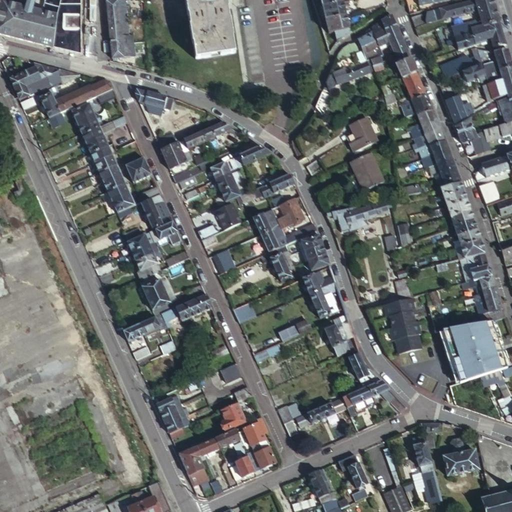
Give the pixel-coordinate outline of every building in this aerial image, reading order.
[(109,17),(124,16),(128,16),(126,0),(123,0),(108,1),(109,17)] [(188,0),(192,22),(198,60),(236,54),(227,0),(188,0)] [(450,7),(453,19),(479,12),(482,20),(472,22),(474,27),(474,28),(499,22),(492,0),(477,0),(474,1),(450,7)] [(7,1),(3,1),(1,7),(17,11),(19,5),(7,1)] [(323,8),(326,21),(345,18),(342,3),(323,8)] [(58,15),(34,9),(28,7),(19,5),(17,11),(1,7),(0,12),(0,33),(4,35),(54,47),(57,27),(58,15)] [(427,13),(428,23),(437,22),(437,23),(453,19),(450,7),(427,13)] [(72,50),(81,53),(81,11),(73,8),(72,11),(59,9),(58,15),(57,27),(72,29),(72,50)] [(412,17),(416,28),(429,25),(428,23),(426,14),(412,17)] [(379,23),(372,28),(378,47),(389,43),(394,57),(382,62),(385,69),(395,65),(409,60),(410,59),(392,15),(388,18),(379,23)] [(111,46),(134,45),(134,41),(133,35),(129,35),(128,16),(124,16),(109,17),(111,46)] [(331,44),(338,43),(339,42),(349,35),(345,18),(326,21),(328,34),(336,32),(336,35),(329,37),(331,44)] [(475,32),(478,44),(486,42),(485,39),(491,38),(494,48),(506,45),(499,22),(474,28),(475,32)] [(457,33),(458,38),(475,32),(474,28),(474,27),(457,33)] [(378,47),(372,28),(358,37),(356,38),(360,44),(363,52),(367,61),(370,60),(379,56),(382,55),(378,47)] [(458,38),(462,51),(477,45),(478,44),(475,32),(458,38)] [(112,58),(135,57),(134,45),(111,46),(112,58)] [(470,60),(473,68),(482,64),(483,60),(482,58),(479,49),(474,51),(476,58),(470,60)] [(485,51),(479,49),(482,58),(487,56),(485,51)] [(511,67),(511,64),(508,50),(495,53),(498,63),(499,68),(500,71),(511,67)] [(382,62),(379,56),(370,60),(372,65),(381,62),(382,62)] [(415,73),(409,60),(395,65),(401,79),(415,73)] [(367,61),(328,77),(326,81),(332,88),(337,83),(370,71),(367,61)] [(482,64),(484,70),(486,69),(487,72),(499,68),(498,63),(496,64),(495,61),(485,64),(484,63),(482,64)] [(372,65),(374,72),(380,69),(379,66),(382,65),(381,62),(372,65)] [(473,68),(465,71),(469,82),(481,77),(483,82),(488,80),(486,75),(484,70),(482,64),(473,68)] [(62,82),(57,70),(41,66),(21,74),(10,79),(20,101),(62,82)] [(6,71),(10,79),(21,74),(18,67),(6,71)] [(511,97),(511,67),(500,71),(503,81),(504,84),(507,95),(508,97),(508,98),(511,97)] [(78,78),(79,75),(57,70),(62,82),(63,85),(78,78)] [(420,84),(415,73),(401,79),(406,89),(410,88),(420,84)] [(504,84),(503,81),(488,86),(489,89),(504,84)] [(104,94),(112,91),(109,83),(104,82),(99,84),(104,94)] [(96,86),(101,96),(104,94),(99,84),(96,86)] [(410,88),(406,89),(410,100),(424,94),(420,85),(420,84),(410,88)] [(488,102),(507,95),(504,84),(489,89),(490,90),(485,92),(488,102)] [(94,99),(97,98),(101,96),(96,86),(89,88),(94,99)] [(454,86),(442,90),(446,101),(457,97),(458,96),(454,86)] [(83,104),(94,99),(89,88),(89,87),(78,92),(83,104)] [(49,119),(65,112),(60,100),(61,99),(56,88),(52,90),(54,93),(40,99),(49,119)] [(171,111),(174,99),(167,98),(137,90),(135,95),(139,104),(144,105),(149,115),(161,118),(163,110),(164,110),(164,109),(171,111)] [(115,97),(112,91),(104,94),(101,96),(97,98),(100,104),(115,97)] [(69,96),(74,108),(83,104),(78,92),(69,96)] [(424,94),(410,100),(400,104),(407,118),(416,115),(416,114),(431,109),(425,97),(424,94)] [(384,98),(386,106),(396,102),(392,95),(384,98)] [(65,112),(74,108),(69,96),(61,99),(60,100),(65,112)] [(457,97),(446,101),(455,122),(467,117),(461,102),(459,102),(457,97)] [(511,110),(511,97),(508,98),(500,101),(497,103),(500,114),(504,113),(511,110)] [(36,105),(33,98),(21,104),(24,111),(36,105)] [(72,112),(82,134),(99,126),(89,104),(72,112)] [(493,105),(486,109),(488,113),(495,108),(493,105)] [(416,115),(420,124),(435,118),(434,116),(431,109),(416,114),(416,115)] [(413,137),(425,134),(439,129),(436,121),(435,118),(420,124),(406,129),(407,133),(411,131),(413,137)] [(377,143),(367,119),(349,127),(353,135),(346,138),(353,153),(377,143)] [(471,119),(457,127),(464,144),(473,140),(478,152),(485,150),(481,137),(478,138),(471,119)] [(480,134),(481,137),(485,150),(492,148),(490,141),(511,133),(511,121),(507,123),(501,125),(480,134)] [(233,129),(224,123),(205,132),(204,132),(208,140),(233,129)] [(86,144),(103,136),(101,131),(99,128),(99,126),(82,134),(86,144)] [(204,132),(184,141),(188,149),(208,140),(204,132)] [(441,132),(426,137),(415,140),(418,146),(414,147),(416,152),(430,146),(444,141),(441,133),(441,132)] [(135,141),(132,133),(126,136),(129,143),(135,141)] [(160,151),(176,144),(172,135),(156,142),(160,151)] [(86,144),(91,155),(108,147),(103,136),(86,144)] [(138,148),(135,141),(129,143),(130,145),(132,151),(138,148)] [(444,141),(430,146),(433,155),(448,150),(445,144),(444,141)] [(179,143),(176,144),(160,151),(165,162),(183,153),(179,143)] [(95,165),(112,157),(108,147),(91,155),(95,165)] [(270,153),(260,147),(240,156),(245,166),(271,154),(270,153)] [(448,150),(433,155),(437,165),(451,160),(449,154),(448,150)] [(194,164),(189,151),(183,153),(188,163),(189,166),(194,164)] [(183,153),(165,162),(170,171),(188,163),(183,153)] [(386,182),(370,154),(368,155),(350,165),(366,193),(386,182)] [(240,156),(234,159),(237,167),(238,169),(245,166),(240,156)] [(477,181),(478,183),(511,172),(507,156),(481,165),(476,177),(477,181)] [(95,165),(100,174),(117,167),(112,157),(95,165)] [(151,176),(143,159),(124,168),(132,184),(151,176)] [(237,167),(234,159),(228,162),(231,170),(237,167)] [(447,172),(455,170),(453,164),(451,160),(437,165),(428,167),(431,177),(432,177),(435,176),(440,175),(447,172)] [(325,171),(320,162),(308,168),(313,177),(325,171)] [(211,169),(216,181),(231,174),(226,163),(219,166),(211,169)] [(104,184),(121,177),(117,167),(100,174),(104,184)] [(442,181),(457,175),(457,173),(455,170),(447,172),(440,175),(435,176),(437,182),(439,181),(442,181)] [(173,180),(176,185),(192,178),(189,173),(173,180)] [(295,185),(289,173),(250,191),(249,192),(241,196),(244,203),(256,198),(257,200),(264,196),(265,198),(295,185)] [(216,181),(221,192),(236,185),(231,174),(216,181)] [(441,188),(460,184),(457,175),(442,181),(439,181),(437,182),(439,188),(441,188)] [(104,184),(109,194),(125,186),(121,177),(104,184)] [(197,184),(194,178),(180,185),(183,191),(197,184)] [(487,207),(500,203),(492,183),(480,187),(481,190),(483,196),(486,203),(487,207)] [(461,185),(460,184),(441,188),(444,197),(463,190),(461,185)] [(226,203),(241,196),(238,190),(236,186),(236,185),(221,192),(226,203)] [(419,185),(403,188),(405,196),(420,192),(419,185)] [(109,194),(113,204),(130,196),(125,186),(109,194)] [(238,190),(241,196),(249,192),(246,187),(238,190)] [(151,200),(160,196),(156,188),(137,197),(139,199),(141,204),(151,200)] [(199,196),(196,190),(184,195),(188,202),(199,196)] [(463,191),(463,190),(444,197),(451,217),(470,211),(469,207),(467,201),(463,191)] [(118,214),(135,207),(133,202),(130,196),(113,204),(118,214)] [(163,227),(172,223),(160,196),(151,200),(152,201),(141,206),(152,229),(162,225),(163,227)] [(55,271),(25,198),(13,203),(43,276),(55,271)] [(304,219),(295,199),(280,206),(289,226),(304,219)] [(326,213),(327,216),(335,215),(336,218),(338,218),(341,230),(359,226),(357,219),(360,218),(362,225),(368,224),(367,217),(388,212),(387,207),(391,206),(390,199),(369,204),(370,206),(355,210),(354,207),(326,213)] [(501,216),(511,212),(511,201),(498,206),(501,216)] [(215,212),(224,232),(241,225),(232,205),(215,212)] [(280,228),(274,215),(272,210),(252,219),(260,237),(280,228)] [(454,227),(473,220),(472,218),(470,211),(451,217),(454,227)] [(457,237),(477,231),(476,229),(473,220),(454,227),(457,237)] [(150,233),(155,243),(167,237),(171,246),(181,242),(172,223),(163,227),(150,233)] [(297,241),(318,232),(314,224),(294,234),(297,241)] [(400,227),(402,236),(411,234),(409,225),(400,227)] [(202,243),(214,237),(218,235),(213,226),(198,233),(199,236),(202,243)] [(140,235),(138,228),(126,233),(129,240),(140,235)] [(268,254),(287,246),(288,245),(284,238),(280,228),(260,237),(268,254)] [(474,257),(485,254),(483,250),(480,239),(477,231),(457,237),(465,259),(466,259),(474,257)] [(151,245),(155,243),(150,233),(129,242),(134,253),(151,245)] [(297,241),(294,234),(284,238),(288,245),(297,241)] [(411,234),(402,236),(404,245),(413,242),(413,240),(411,234)] [(323,245),(319,235),(303,241),(306,250),(323,245)] [(397,248),(394,236),(386,238),(389,250),(397,248)] [(0,357),(21,350),(14,328),(34,320),(33,317),(43,314),(33,286),(29,287),(11,237),(0,240),(0,357)] [(214,238),(202,243),(204,248),(216,243),(214,238)] [(137,262),(155,254),(151,245),(134,253),(137,262)] [(326,255),(323,245),(306,250),(310,260),(326,255)] [(295,268),(294,267),(289,256),(291,256),(287,246),(268,254),(261,257),(264,263),(271,260),(281,282),(293,277),(290,271),(295,268)] [(511,247),(502,251),(503,255),(505,260),(511,257),(511,247)] [(233,266),(227,252),(213,258),(219,272),(233,266)] [(189,259),(186,253),(166,262),(169,268),(170,268),(189,259)] [(163,271),(155,254),(137,262),(141,270),(139,274),(142,280),(151,276),(159,272),(163,271)] [(466,259),(473,282),(492,277),(490,272),(486,259),(485,254),(474,257),(466,259)] [(313,270),(329,265),(326,255),(310,260),(313,270)] [(434,267),(428,268),(430,274),(446,271),(444,264),(434,267)] [(233,266),(219,272),(221,275),(234,269),(233,266)] [(70,328),(84,323),(62,271),(49,277),(70,328)] [(303,279),(310,295),(336,283),(333,277),(325,280),(321,271),(303,279)] [(399,293),(401,302),(413,299),(407,277),(404,277),(403,274),(398,275),(398,279),(396,279),(400,293),(399,293)] [(142,280),(140,281),(142,285),(153,280),(151,276),(142,280)] [(477,287),(479,295),(483,294),(482,292),(495,288),(493,281),(492,277),(473,282),(471,283),(468,284),(469,289),(477,287)] [(143,288),(156,317),(162,315),(190,303),(187,297),(173,303),(162,280),(143,288)] [(336,283),(310,295),(320,320),(338,312),(335,305),(336,304),(331,292),(338,289),(336,283)] [(205,296),(201,286),(188,292),(189,295),(192,302),(205,296)] [(489,313),(492,322),(505,318),(500,304),(495,288),(482,292),(483,294),(479,295),(475,296),(481,315),(489,313)] [(211,309),(205,296),(192,302),(190,303),(162,315),(168,328),(171,326),(169,321),(179,316),(182,322),(211,309)] [(415,303),(414,299),(413,299),(401,302),(383,307),(386,320),(389,319),(392,330),(389,330),(392,343),(395,342),(398,356),(421,351),(417,336),(420,336),(418,327),(421,327),(420,323),(414,324),(413,317),(418,316),(417,312),(414,312),(412,304),(415,303)] [(232,311),(239,325),(255,318),(249,303),(232,311)] [(162,315),(156,317),(140,324),(145,336),(160,329),(162,331),(168,329),(168,328),(162,315)] [(349,322),(346,315),(334,320),(337,326),(338,330),(345,327),(344,324),(349,322)] [(281,333),(284,343),(312,330),(307,321),(281,333)] [(359,351),(349,322),(344,324),(345,327),(338,330),(337,326),(326,331),(332,343),(334,349),(335,348),(339,357),(348,353),(349,355),(359,351)] [(508,369),(490,322),(441,332),(462,383),(505,370),(508,369)] [(140,324),(123,332),(128,343),(145,336),(140,324)] [(177,349),(173,340),(160,346),(164,354),(177,349)] [(228,353),(224,345),(213,350),(216,358),(228,353)] [(278,350),(276,346),(253,356),(256,364),(269,358),(268,355),(278,350)] [(133,353),(137,361),(152,355),(148,347),(133,353)] [(368,388),(381,382),(362,361),(359,351),(349,355),(348,356),(350,360),(348,361),(361,391),(368,388)] [(240,379),(234,365),(226,369),(221,371),(227,384),(240,379)] [(407,410),(381,382),(368,388),(372,397),(382,393),(400,413),(407,410)] [(361,391),(342,399),(350,417),(366,409),(365,407),(362,401),(365,400),(372,397),(368,388),(361,391)] [(251,397),(247,389),(234,394),(238,403),(251,397)] [(157,406),(163,420),(178,414),(178,415),(184,412),(177,397),(157,406)] [(330,404),(295,420),(297,423),(294,424),(296,426),(298,425),(299,428),(310,424),(310,425),(334,414),(330,404)] [(511,404),(501,408),(506,422),(511,423),(511,404)] [(238,405),(222,412),(226,421),(221,423),(224,431),(245,422),(238,405)] [(277,411),(284,425),(291,422),(290,420),(299,416),(294,405),(286,409),(285,408),(277,411)] [(178,414),(163,420),(170,434),(182,429),(184,428),(180,419),(178,415),(178,414)] [(56,498),(107,479),(82,415),(52,426),(59,443),(37,451),(43,467),(52,464),(58,480),(50,483),(56,498)] [(180,419),(184,428),(190,425),(186,416),(180,419)] [(267,434),(261,419),(256,422),(259,428),(245,434),(252,450),(266,445),(262,436),(267,434)] [(107,421),(92,426),(107,475),(123,470),(107,421)] [(284,425),(289,437),(297,434),(291,422),(284,425)] [(424,424),(422,425),(425,437),(428,450),(436,448),(433,437),(431,438),(430,432),(440,432),(440,423),(424,424)] [(128,426),(113,432),(131,475),(146,469),(128,426)] [(182,429),(170,434),(173,442),(185,436),(182,429)] [(240,441),(236,430),(214,440),(219,451),(220,450),(240,441)] [(428,450),(425,437),(413,440),(414,446),(413,447),(417,467),(419,467),(421,473),(433,470),(428,450)] [(445,477),(480,469),(475,450),(465,452),(463,442),(458,439),(452,441),(450,444),(452,455),(441,458),(445,477)] [(201,458),(203,457),(219,451),(214,440),(197,448),(201,458)] [(274,463),(266,445),(252,450),(246,453),(248,458),(250,457),(256,471),(274,463)] [(197,448),(179,455),(184,465),(198,458),(198,459),(201,458),(197,448)] [(236,463),(248,458),(246,453),(233,458),(236,463)] [(242,477),(256,471),(250,457),(248,458),(236,463),(237,466),(242,477)] [(198,458),(184,465),(189,476),(203,470),(198,459),(198,458)] [(355,503),(368,497),(362,486),(367,484),(358,464),(348,468),(359,492),(352,495),(355,503)] [(236,479),(242,477),(237,466),(231,468),(236,479)] [(328,481),(322,469),(308,476),(313,487),(328,481)] [(189,476),(194,488),(201,484),(199,479),(202,477),(201,476),(203,475),(204,476),(205,476),(203,470),(189,476)] [(424,485),(436,482),(433,470),(421,473),(424,485)] [(199,479),(201,484),(207,482),(208,481),(205,476),(204,476),(203,475),(201,476),(202,477),(199,479)] [(136,493),(144,511),(162,511),(169,509),(157,481),(147,485),(153,496),(145,499),(141,491),(136,493)] [(211,484),(216,495),(222,492),(217,481),(214,482),(211,484)] [(321,503),(335,496),(328,481),(313,487),(321,503)] [(207,482),(201,484),(203,491),(210,488),(207,482)] [(400,486),(383,494),(390,511),(406,511),(411,510),(400,486)] [(427,503),(441,500),(437,486),(424,489),(427,503)] [(511,511),(511,489),(483,498),(482,496),(479,496),(480,499),(478,499),(479,500),(476,501),(477,503),(479,503),(481,511),(511,511)] [(85,511),(104,504),(101,499),(98,492),(53,511),(85,511)] [(130,511),(144,511),(136,493),(131,495),(136,504),(128,507),(130,511)] [(118,511),(121,511),(116,499),(107,503),(110,511),(118,511)] [(334,511),(341,509),(338,503),(336,499),(322,506),(324,511),(334,511)] [(341,510),(348,506),(345,499),(338,503),(341,509),(341,510)] [(292,510),(312,506),(310,500),(290,504),(292,510)] [(104,504),(85,511),(108,511),(105,503),(104,504)]
